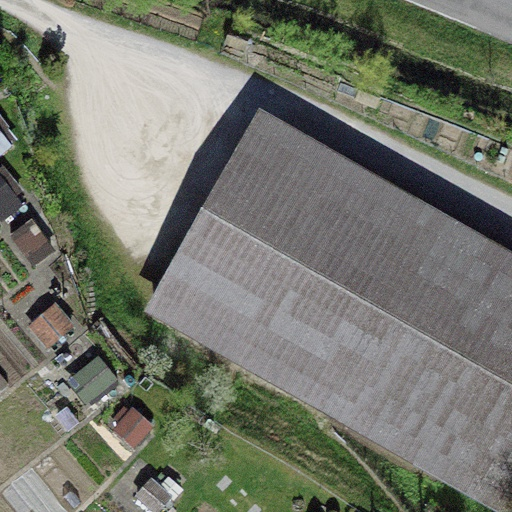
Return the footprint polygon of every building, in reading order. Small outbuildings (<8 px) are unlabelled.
[(245,53),(248,42),(228,35),(225,45),(245,53)] [(511,511),(511,249),(258,105),(142,310),(497,511),(511,511)] [(0,152),(19,137),(0,113),(0,152)] [(23,190),(2,163),(0,164),(0,220),(2,223),(24,206),(16,195),(23,190)] [(31,266),(55,250),(33,217),(9,233),(31,266)] [(27,327),(48,349),(75,324),(54,302),(27,327)] [(65,381),(86,405),(117,378),(96,355),(65,381)] [(0,392),(9,386),(0,374),(0,392)] [(109,426),(134,448),(153,427),(127,405),(109,426)] [(66,433),(79,422),(66,407),(53,418),(66,433)] [(135,496),(152,511),(158,511),(170,499),(173,501),(184,489),(168,475),(159,485),(151,478),(135,496)]
